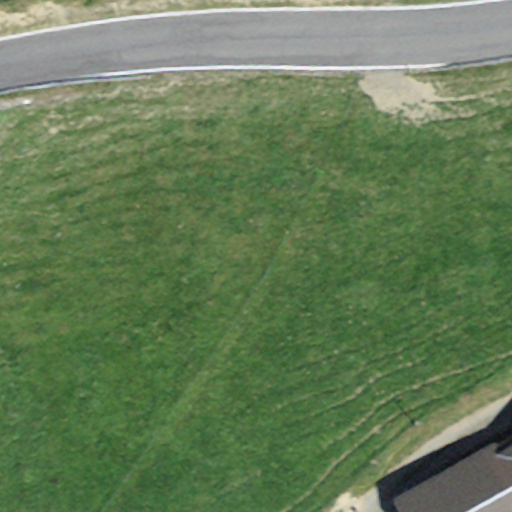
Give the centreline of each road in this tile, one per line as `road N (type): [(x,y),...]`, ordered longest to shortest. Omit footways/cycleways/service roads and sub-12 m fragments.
road 1 (unclassified): [(0,64),(127,45),(511,27)]
road 2 (track): [(511,434),(390,511)]
